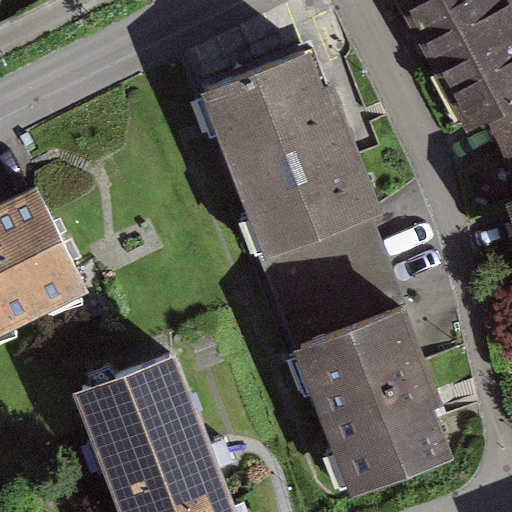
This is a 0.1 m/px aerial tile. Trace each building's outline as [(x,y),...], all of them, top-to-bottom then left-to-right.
[(401,0),(420,36),(488,0),(401,0)] [(511,0),(488,0),(420,36),(461,120),(478,111),(511,94),(511,0)] [(305,44),(188,92),(247,251),(262,247),(359,210),(368,206),(305,44)] [(511,94),(478,111),(508,187),(511,185),(511,94)] [(0,328),(89,283),(33,175),(0,192),(0,328)] [(511,185),(508,187),(488,194),(502,233),(511,229),(511,185)] [(359,210),(262,247),(296,333),(392,293),(359,210)] [(296,333),(284,338),(347,489),(466,440),(403,288),(392,293),(296,333)] [(169,354),(84,386),(131,511),(227,511),(209,461),(169,354)]
